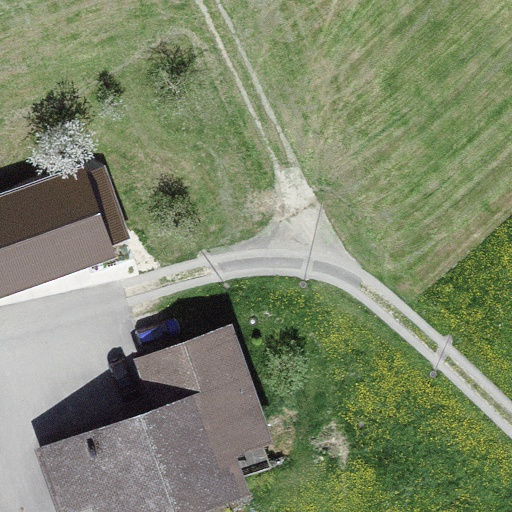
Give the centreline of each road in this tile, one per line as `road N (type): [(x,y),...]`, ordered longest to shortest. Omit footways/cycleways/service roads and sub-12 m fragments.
road 1 (track): [(0,325),(231,264),(290,260),(356,283),(511,421)]
road 2 (track): [(290,260),(291,197),(278,148),(206,0)]
